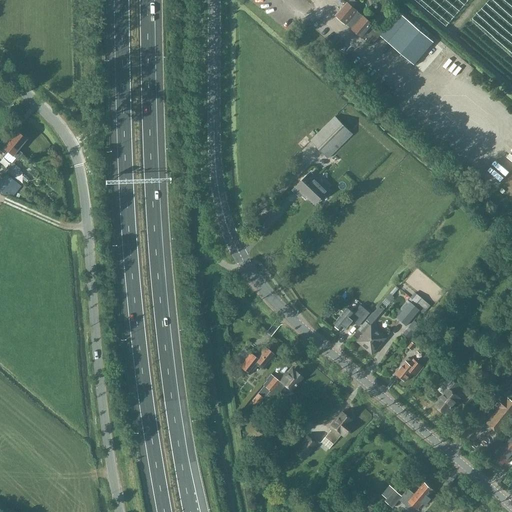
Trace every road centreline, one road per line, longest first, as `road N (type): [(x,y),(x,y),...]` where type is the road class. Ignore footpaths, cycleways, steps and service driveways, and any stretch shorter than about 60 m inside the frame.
road 1 (tertiary): [(511,506),(280,308),(236,249),(218,193),(214,0)]
road 2 (motorway): [(191,511),(156,260),(147,0)]
road 3 (motorway): [(121,0),(131,274),(164,511)]
road 4 (unclassified): [(120,511),(100,402),(79,164),(58,124),(0,73)]
road 5 (unclassified): [(332,6),(323,15),(415,96)]
road 6 (track): [(511,86),(410,0)]
road 7 (unclassified): [(415,96),(499,170),(511,157)]
